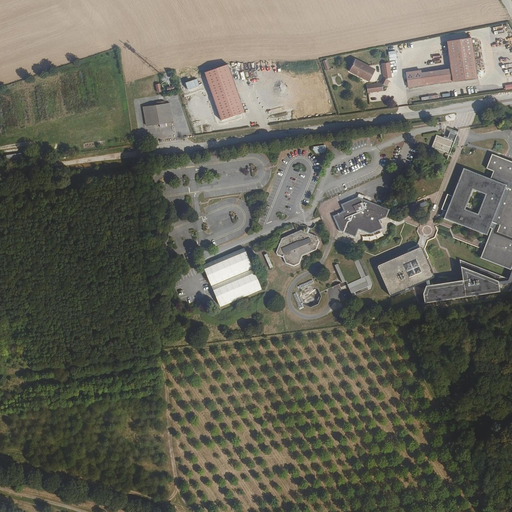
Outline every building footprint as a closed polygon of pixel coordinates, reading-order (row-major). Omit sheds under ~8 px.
[(469,38),(445,42),(448,66),(404,72),(406,88),(475,78),(469,38)] [(373,71),(354,62),(348,74),(367,83),(373,71)] [(205,71),(219,120),(244,113),(229,64),(205,71)] [(387,64),(380,65),(382,79),(381,78),(377,85),(378,85),(365,88),(366,94),(381,92),(380,86),(383,88),(387,81),(385,80),(389,80),(387,64)] [(184,82),(187,90),(199,86),(197,78),(184,82)] [(158,124),(163,123),(171,122),(168,104),(163,105),(163,102),(155,103),(155,106),(142,107),(145,126),(158,124)] [(447,139),(436,135),(431,147),(449,154),(452,150),(458,144),(459,141),(459,139),(459,138),(457,137),(450,134),(447,139)] [(319,147),(311,148),(310,152),(312,155),(320,154),(322,149),(319,147)] [(424,155),(420,157),(419,159),(418,161),(418,163),(419,165),(420,167),(422,169),(424,169),(427,169),(429,168),(431,165),(432,163),(432,160),(430,157),(428,156),(424,155)] [(511,163),(491,155),(486,169),(493,172),(490,179),(506,185),(490,228),(480,257),(510,269),(511,264),(511,263),(511,163)] [(463,169),(444,218),(487,235),(490,228),(506,185),(490,179),(463,169)] [(357,198),(341,206),(344,212),(333,216),(340,232),(355,237),(358,230),(370,234),(382,229),(378,221),(385,218),(388,210),(357,198)] [(317,236),(300,228),(281,236),(275,249),(275,251),(276,253),(281,255),(284,261),(292,265),(298,263),(302,254),(315,249),(319,241),(317,236)] [(412,286),(419,303),(507,290),(511,281),(510,280),(511,274),(511,267),(507,279),(459,260),(462,281),(428,285),(427,280),(431,277),(432,275),(420,247),(417,246),(376,264),(376,266),(376,267),(388,295),(412,286)] [(245,251),(203,267),(219,307),(260,292),(245,251)] [(266,251),(263,252),(269,267),(272,265),(266,251)] [(359,253),(351,256),(359,277),(346,282),(344,279),(343,279),(336,262),(333,263),(340,280),(336,282),(344,300),(369,290),(371,283),(359,253)] [(359,277),(351,256),(336,262),(343,279),(344,279),(346,282),(359,277)]
